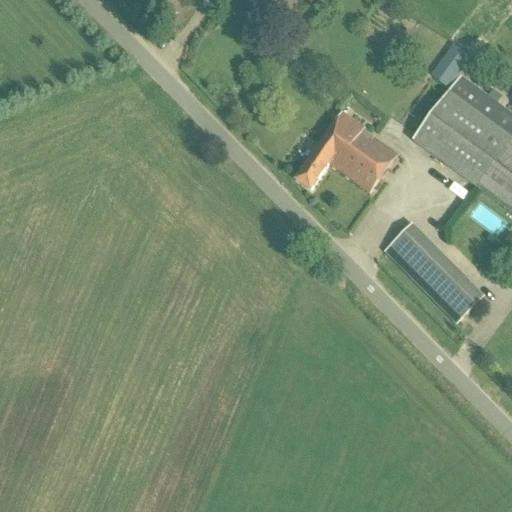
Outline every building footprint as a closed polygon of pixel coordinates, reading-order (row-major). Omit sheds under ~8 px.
[(245,0),(272,17),(282,0),(245,0)] [(441,69),(454,78),(467,59),(454,51),(441,69)] [(511,114),(462,77),(450,94),(414,144),(511,216),(511,114)] [(343,115),(322,145),(295,183),(311,194),(330,167),(371,196),(398,157),(363,132),(365,130),(343,115)] [(502,237),(511,226),(489,207),(480,217),(502,237)] [(415,226),(386,254),(457,327),(486,298),(415,226)]
